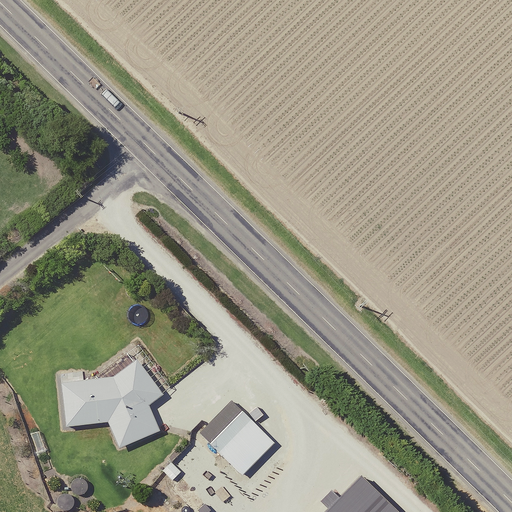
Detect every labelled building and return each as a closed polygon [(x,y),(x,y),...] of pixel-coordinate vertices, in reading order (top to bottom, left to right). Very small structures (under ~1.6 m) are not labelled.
[(100,420),(112,447),(152,429),(142,405),(158,393),(131,357),(106,375),(53,381),(58,425),(100,420)] [(270,440),(247,418),(259,406),(238,385),(193,431),(202,440),(237,474),(270,440)] [(292,402),(280,413),(305,440),(317,428),(292,402)] [(169,480),(165,484),(188,510),(202,498),(168,459),(158,468),(169,480)] [(195,477),(203,487),(218,472),(209,463),(195,477)]
